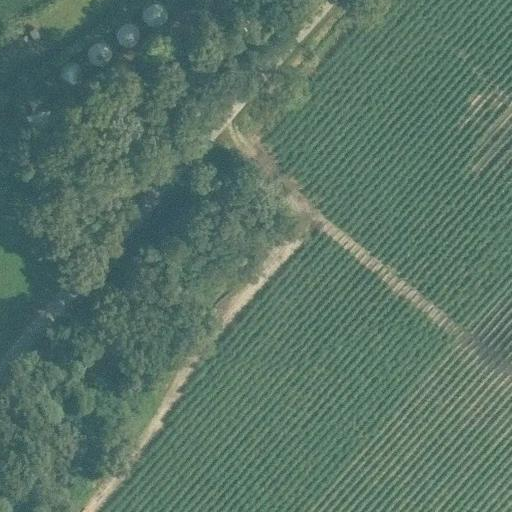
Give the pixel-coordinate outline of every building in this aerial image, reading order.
[(156,0),(153,0),(147,2),(142,8),(142,17),(146,24),(154,27),(162,24),(167,18),(168,9),(163,2),(156,0)] [(129,18),(121,21),(116,27),(116,36),(120,43),(128,46),(136,43),(141,37),(142,28),(137,21),(129,18)] [(100,37),(92,40),(87,46),(87,55),(92,62),(99,64),(108,62),(113,56),(113,47),(108,40),(100,37)] [(71,64),(63,66),(58,73),(57,81),(62,88),(70,91),(78,89),(83,82),(83,74),(79,67),(71,64)] [(30,112),(29,124),(38,132),(50,130),(56,120),(51,108),(40,105),(30,112)]
